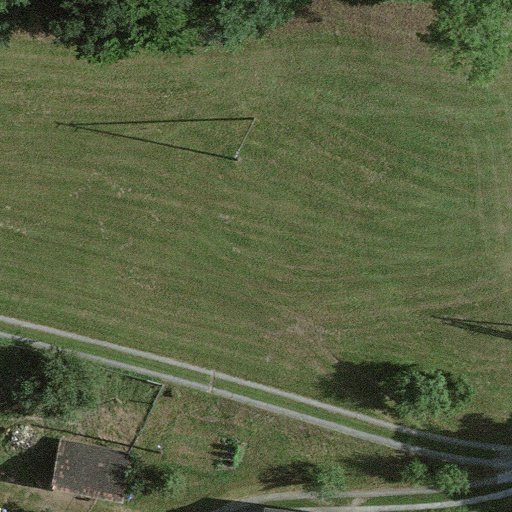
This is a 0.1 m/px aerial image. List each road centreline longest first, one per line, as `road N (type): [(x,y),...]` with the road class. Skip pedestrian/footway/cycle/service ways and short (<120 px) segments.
road 1 (track): [(0,328),(455,448),(511,454)]
road 2 (track): [(308,511),(473,497),(511,485)]
